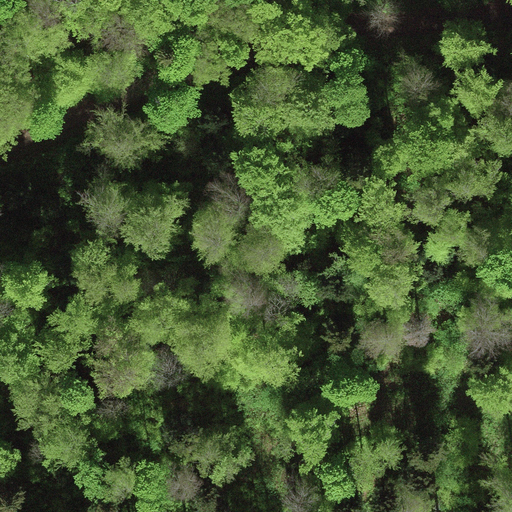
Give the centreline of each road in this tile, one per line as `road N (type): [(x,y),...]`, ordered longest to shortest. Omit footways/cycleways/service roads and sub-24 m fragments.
road 1 (track): [(511,9),(275,44),(0,149)]
road 2 (track): [(433,22),(329,14),(0,53)]
